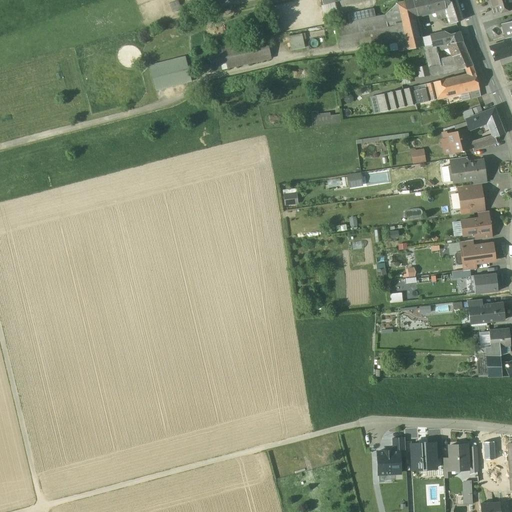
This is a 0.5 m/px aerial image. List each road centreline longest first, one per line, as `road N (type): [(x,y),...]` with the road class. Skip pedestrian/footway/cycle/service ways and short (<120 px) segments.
road 1 (track): [(42,506),(368,421),(511,430)]
road 2 (track): [(43,511),(0,332)]
road 3 (track): [(173,99),(0,145)]
road 4 (secondary): [(511,128),(466,0)]
road 5 (track): [(479,426),(482,471),(495,484),(504,473),(501,429)]
